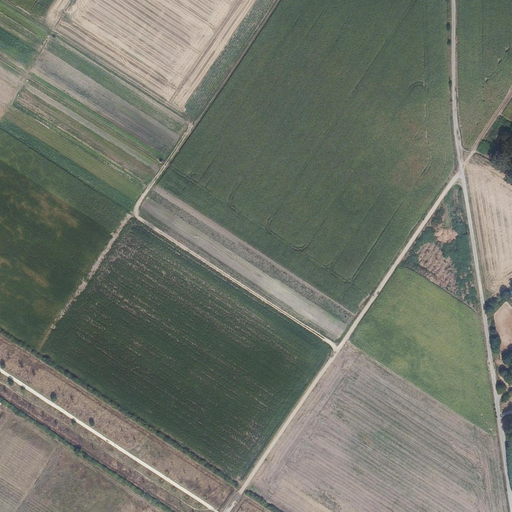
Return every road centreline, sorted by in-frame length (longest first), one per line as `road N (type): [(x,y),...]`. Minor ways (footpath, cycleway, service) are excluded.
road 1 (track): [(226,511),(511,93)]
road 2 (track): [(511,496),(454,127),(452,0)]
road 3 (track): [(338,347),(135,214),(278,0)]
road 4 (track): [(195,124),(3,0)]
